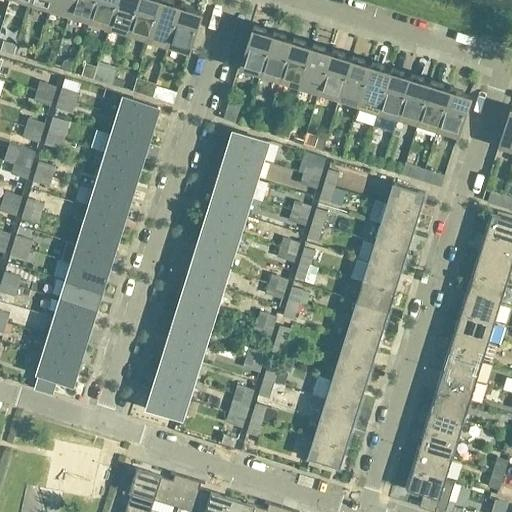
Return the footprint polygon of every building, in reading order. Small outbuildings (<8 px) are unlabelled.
[(49,9),(51,0),(30,0),(29,3),(49,9)] [(69,15),(73,0),(51,0),(49,9),(69,15)] [(88,21),(95,0),(73,0),(69,15),(88,21)] [(108,27),(116,0),(95,0),(88,21),(108,27)] [(128,34),(138,0),(116,0),(108,27),(128,34)] [(148,40),(159,0),(138,0),(128,34),(148,40)] [(167,46),(180,5),(162,0),(159,0),(148,40),(167,46)] [(187,52),(200,12),(180,5),(167,46),(187,52)] [(259,74),(272,34),(251,28),(239,68),(259,74)] [(279,81),(291,40),(272,34),(259,74),(279,81)] [(2,39),(0,46),(0,48),(13,53),(16,43),(2,39)] [(299,87),(311,46),(291,40),(279,81),(299,87)] [(318,93),(331,53),(311,46),(299,87),(318,93)] [(338,99),(350,59),(331,53),(318,93),(338,99)] [(62,59),(60,67),(72,71),(76,59),(68,56),(62,59)] [(358,105),(370,65),(350,59),(338,99),(358,105)] [(353,119),(373,125),(377,111),(390,71),(370,65),(358,105),(353,119)] [(377,111),(373,125),(393,131),(397,117),(410,77),(390,71),(377,111)] [(113,77),(111,84),(121,87),(123,80),(113,77)] [(417,123),(429,83),(410,77),(397,117),(417,123)] [(39,81),(36,91),(52,96),(55,86),(39,81)] [(436,130),(449,89),(429,83),(417,123),(436,130)] [(75,102),(77,93),(61,88),(58,97),(75,102)] [(457,136),(469,96),(449,89),(436,130),(457,136)] [(33,100),(49,105),(52,96),(36,91),(33,100)] [(152,126),(158,107),(123,96),(117,115),(152,126)] [(72,112),(75,102),(58,97),(55,107),(72,112)] [(227,101),(222,118),(234,122),(240,105),(227,101)] [(511,150),(511,109),(509,108),(498,146),(511,150)] [(146,144),(152,126),(117,115),(111,134),(146,144)] [(27,118),(25,127),(41,132),(44,123),(27,118)] [(63,139),(66,130),(50,125),(47,134),(63,139)] [(38,142),(41,132),(25,127),(22,137),(38,142)] [(261,160),(267,141),(232,130),(226,149),(261,160)] [(60,149),(63,139),(47,134),(44,144),(60,149)] [(140,163),(146,144),(111,134),(105,152),(140,163)] [(317,136),(314,147),(322,150),(325,138),(317,136)] [(255,179),(261,160),(226,149),(220,168),(255,179)] [(135,181),(140,163),(105,152),(100,170),(135,181)] [(33,159),(16,154),(13,164),(30,169),(33,159)] [(52,176),(55,166),(38,161),(35,171),(52,176)] [(413,177),(417,167),(405,163),(401,174),(413,177)] [(27,179),(30,169),(13,164),(10,174),(27,179)] [(319,178),(322,169),(305,164),(302,173),(319,178)] [(250,197),(255,179),(220,168),(215,186),(250,197)] [(334,187),(338,172),(328,169),(323,184),(334,187)] [(129,200),(135,181),(100,170),(94,189),(129,200)] [(49,186),(52,176),(35,171),(32,180),(49,186)] [(440,186),(444,175),(432,171),(428,182),(440,186)] [(319,178),(302,173),(299,183),(316,188),(319,178)] [(418,213),(424,193),(392,183),(386,203),(418,213)] [(329,202),(334,187),(323,184),(319,198),(329,202)] [(244,216),(250,197),(215,186),(209,205),(244,216)] [(123,218),(129,200),(94,189),(88,207),(123,218)] [(5,191),(2,200),(18,206),(21,196),(5,191)] [(486,202),(501,206),(505,196),(490,191),(486,202)] [(511,197),(505,196),(501,206),(511,209),(511,197)] [(40,212),(43,203),(27,198),(24,207),(40,212)] [(0,210),(15,215),(18,206),(2,200),(0,205),(0,210)] [(307,215),(310,206),(294,200),(291,210),(307,215)] [(412,232),(418,213),(386,203),(379,222),(412,232)] [(238,234),(244,216),(209,205),(203,223),(238,234)] [(37,222),(40,212),(24,207),(21,217),(37,222)] [(117,237),(123,218),(88,207),(83,226),(117,237)] [(322,226),(326,211),(316,208),(311,223),(322,226)] [(304,225),(307,215),(291,210),(288,220),(304,225)] [(511,242),(511,220),(491,214),(485,234),(511,242)] [(406,252),(412,232),(379,222),(373,242),(406,252)] [(233,252),(238,234),(203,223),(198,241),(233,252)] [(317,241),(322,226),(311,223),(306,237),(317,241)] [(112,255),(117,237),(83,226),(77,244),(112,255)] [(0,229),(0,240),(7,243),(10,233),(0,229)] [(511,263),(511,261),(511,242),(485,234),(479,253),(511,263)] [(29,250),(32,240),(15,235),(12,244),(29,250)] [(296,252),(299,242),(282,237),(279,247),(296,252)] [(227,271),(233,252),(198,241),(192,260),(227,271)] [(400,272),(406,252),(373,242),(367,261),(400,272)] [(26,259),(29,250),(12,244),(9,254),(26,259)] [(106,273),(112,255),(77,244),(71,262),(106,273)] [(293,261),(296,252),(279,247),(276,256),(293,261)] [(310,265),(314,250),(303,247),(299,262),(310,265)] [(505,283),(511,263),(479,253),(473,273),(505,283)] [(221,289),(227,271),(192,260),(186,278),(221,289)] [(394,291),(400,272),(367,261),(361,281),(394,291)] [(100,292),(106,273),(71,262),(65,281),(100,292)] [(305,280),(310,265),(299,262),(294,276),(305,280)] [(17,286),(20,277),(4,271),(1,281),(17,286)] [(499,303),(505,283),(473,273),(467,292),(499,303)] [(287,279),(271,274),(268,283),(284,288),(287,279)] [(215,308),(221,289),(186,278),(180,297),(215,308)] [(0,291),(14,296),(17,286),(1,281),(0,283),(0,291)] [(94,310),(100,292),(65,281),(60,299),(94,310)] [(388,311),(394,291),(361,281),(355,301),(388,311)] [(281,298),(284,288),(268,283),(265,293),(281,298)] [(297,304),(302,289),(291,286),(287,301),(297,304)] [(493,322),(499,303),(467,292),(461,312),(493,322)] [(210,326),(215,308),(180,297),(175,315),(210,326)] [(89,329),(94,310),(60,299),(54,318),(89,329)] [(293,319),(297,304),(287,301),(282,316),(293,319)] [(382,330),(388,311),(355,301),(349,320),(382,330)] [(0,321),(6,323),(9,313),(0,310),(0,321)] [(273,326),(276,316),(259,311),(256,320),(273,326)] [(487,342),(493,322),(461,312),(455,331),(487,342)] [(204,344),(210,326),(175,315),(169,333),(204,344)] [(83,347),(89,329),(54,318),(48,336),(83,347)] [(270,335),(273,326),(256,320),(253,330),(270,335)] [(376,350),(382,330),(349,320),(343,340),(376,350)] [(285,343),(290,328),(279,325),(275,340),(285,343)] [(481,361),(487,342),(455,331),(448,351),(481,361)] [(198,363),(204,344),(169,333),(163,352),(198,363)] [(77,365),(83,347),(48,336),(42,355),(77,365)] [(281,358),(285,343),(275,340),(270,355),(281,358)] [(369,369),(376,350),(343,340),(337,359),(369,369)] [(262,362),(265,353),(248,347),(245,357),(262,362)] [(475,381),(481,361),(448,351),(442,371),(475,381)] [(192,381),(198,363),(163,352),(157,370),(192,381)] [(71,384),(77,365),(42,355),(37,374),(39,374),(34,388),(51,393),(56,379),(71,384)] [(259,372),(262,362),(245,357),(242,367),(259,372)] [(363,389),(369,369),(337,359),(331,379),(363,389)] [(273,382),(278,367),(267,364),(262,379),(273,382)] [(187,400),(192,381),(157,370),(152,389),(187,400)] [(469,400),(475,381),(442,371),(436,390),(469,400)] [(269,397),(273,382),(262,379),(258,394),(269,397)] [(357,408),(363,389),(331,379),(325,398),(357,408)] [(253,389),(237,384),(234,394),(250,399),(253,389)] [(181,419),(187,400),(152,389),(146,408),(181,419)] [(463,420),(469,400),(436,390),(430,410),(463,420)] [(250,399),(234,394),(231,403),(247,408),(250,399)] [(351,428),(357,408),(325,398),(319,418),(351,428)] [(261,421),(266,406),(255,403),(250,418),(261,421)] [(457,439),(463,420),(430,410),(424,429),(457,439)] [(241,427),(244,417),(228,412),(225,422),(241,427)] [(257,436),(261,421),(250,418),(246,433),(257,436)] [(345,448),(351,428),(319,418),(313,437),(345,448)] [(451,459),(457,439),(424,429),(418,449),(451,459)] [(339,468),(345,448),(313,437),(306,458),(339,468)] [(445,479),(451,459),(418,449),(412,468),(445,479)] [(495,460),(492,472),(502,475),(506,463),(495,460)] [(178,507),(187,477),(170,472),(170,473),(174,474),(172,480),(134,468),(134,469),(137,470),(123,511),(149,511),(153,500),(178,507)] [(444,511),(454,481),(445,479),(412,468),(406,488),(422,494),(418,507),(434,511),(444,511)] [(499,487),(502,475),(492,472),(488,483),(499,487)] [(227,511),(232,498),(198,488),(200,482),(204,483),(204,482),(187,477),(178,507),(193,511),(227,511)] [(279,511),(281,506),(264,501),(264,502),(268,503),(266,509),(232,498),(227,511),(279,511)] [(495,499),(490,511),(504,511),(507,503),(495,499)]
